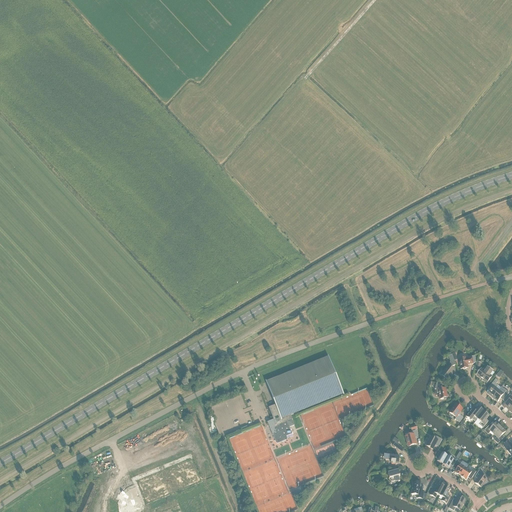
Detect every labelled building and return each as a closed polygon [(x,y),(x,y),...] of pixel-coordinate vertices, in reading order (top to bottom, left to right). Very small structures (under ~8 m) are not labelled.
[(452,366),(456,365),(452,355),(448,356),(451,363),(448,366),(441,375),(447,380),(455,371),(451,368),(452,366)] [(465,358),(465,357),(464,356),(463,356),(461,357),(460,357),(460,358),(460,359),(459,360),(460,370),(468,368),(467,365),(469,365),(473,364),(476,363),(475,356),(471,357),(472,358),(466,359),(466,358),(465,358)] [(328,357),(266,383),(275,405),(269,408),(274,421),(268,424),(268,422),(267,422),(272,436),(274,435),(277,443),(285,440),(284,438),(292,434),(290,428),(294,426),(292,420),(291,415),(343,394),(328,357)] [(492,372),(487,368),(486,367),(482,370),(481,369),(477,376),(487,383),(491,377),(489,376),(492,372)] [(496,379),(489,387),(492,389),(488,394),(493,398),(499,391),(496,388),(498,386),(496,384),(498,381),(496,379)] [(443,389),(442,388),(443,385),(431,382),(436,383),(435,387),(435,390),(436,390),(437,394),(439,393),(439,395),(438,395),(439,396),(439,397),(439,398),(440,399),(441,400),(442,400),(443,399),(444,399),(444,398),(447,398),(446,394),(447,394),(446,394),(446,392),(447,392),(447,391),(446,391),(445,388),(443,389)] [(499,391),(493,398),(497,402),(502,397),(504,399),(509,393),(506,391),(503,394),(499,391)] [(509,412),(511,408),(511,399),(511,398),(503,407),(505,409),(506,408),(509,411),(508,412),(509,413),(510,412),(509,412)] [(459,423),(463,418),(460,416),(461,415),(460,413),(463,409),(456,404),(449,413),(456,418),(455,420),(459,423)] [(477,420),(483,412),(478,408),(475,411),(473,409),(472,409),(465,417),(471,421),(474,417),(477,420)] [(483,412),(477,420),(480,423),(479,425),(483,428),(488,422),(486,420),(489,416),(483,412)] [(493,435),(501,427),(496,423),(492,426),(490,424),(484,431),(488,434),(487,435),(490,438),(493,435)] [(501,427),(493,435),(496,438),(494,440),(498,444),(504,438),(502,436),(505,432),(501,427)] [(409,447),(416,444),(414,438),(418,437),(416,431),(412,432),(413,435),(406,437),(409,447)] [(435,439),(431,437),(426,446),(433,450),(436,444),(439,445),(442,440),(436,437),(435,439)] [(511,446),(508,441),(502,445),(507,450),(506,451),(511,457),(511,456),(511,446)] [(391,456),(392,453),(387,452),(386,455),(385,460),(392,461),(391,465),(395,465),(395,462),(399,462),(400,457),(391,456)] [(442,467),(448,456),(442,453),(439,452),(435,458),(438,460),(437,462),(441,464),(440,466),(442,467),(441,467),(442,467)] [(145,511),(143,503),(203,483),(193,454),(131,475),(135,485),(120,490),(121,492),(116,494),(118,498),(117,499),(121,508),(109,511),(145,511)] [(442,467),(443,468),(445,466),(449,468),(450,466),(453,467),(456,461),(454,460),(448,456),(442,467)] [(460,476),(466,468),(460,464),(461,463),(458,461),(454,467),(457,469),(455,473),(460,476)] [(466,468),(460,476),(466,480),(469,477),(471,479),(476,472),(473,470),(471,472),(466,468)] [(400,482),(399,477),(400,476),(399,474),(398,470),(388,473),(389,479),(390,479),(391,483),(395,482),(396,483),(400,482)] [(481,488),(487,479),(482,476),(484,474),(479,471),(474,477),(478,479),(475,483),(481,488)] [(423,499),(423,492),(419,491),(420,483),(413,482),(411,495),(417,495),(416,499),(423,499)] [(440,496),(445,487),(439,484),(437,489),(434,487),(430,495),(435,498),(437,495),(440,496)] [(445,487),(440,496),(443,498),(441,501),(446,504),(450,496),(448,495),(450,490),(445,487)] [(465,500),(458,497),(459,497),(458,497),(455,504),(452,502),(448,509),(454,511),(455,508),(460,510),(463,505),(464,505),(466,501),(465,500)]
